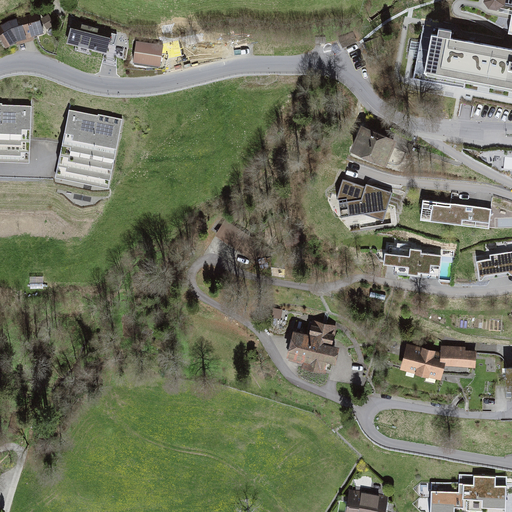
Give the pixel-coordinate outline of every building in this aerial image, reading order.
[(511,6),(511,0),(484,0),(484,1),(489,7),(496,9),(502,5),(511,6)] [(42,15),(1,28),(7,49),(48,36),(42,15)] [(115,31),(76,21),(69,48),(108,58),(115,31)] [(511,47),(511,49),(473,42),(474,34),(423,25),(413,79),(511,97),(511,47)] [(352,32),(339,38),(343,47),(356,41),(352,32)] [(380,36),(364,43),(368,52),(384,45),(380,36)] [(167,46),(139,41),(136,62),(164,67),(167,46)] [(31,107),(0,105),(0,160),(28,162),(31,107)] [(122,122),(70,111),(56,178),(108,189),(122,122)] [(371,132),(363,129),(354,149),(384,162),(389,151),(391,151),(394,144),(392,143),(393,142),(380,136),(381,134),(377,132),(376,133),(375,131),(374,131),(372,131),(371,132)] [(366,187),(343,179),(336,197),(338,198),(339,208),(347,207),(347,211),(355,210),(369,214),(375,216),(376,213),(377,210),(387,209),(391,197),(376,192),(376,191),(370,189),(370,190),(365,188),(366,187)] [(491,208),(423,199),(421,217),(462,222),(462,219),(489,222),(491,208)] [(264,246),(225,221),(217,234),(255,259),(264,246)] [(397,245),(389,245),(388,252),(385,252),(383,262),(395,264),(394,270),(418,273),(418,269),(439,272),(441,255),(442,254),(421,251),(421,248),(411,247),(411,244),(397,242),(397,245)] [(511,273),(511,250),(476,256),(479,279),(511,273)] [(268,266),(265,259),(259,261),(261,268),(268,266)] [(338,377),(349,328),(314,321),(311,335),(296,332),(290,360),(308,364),(306,370),(338,377)] [(437,377),(443,351),(409,343),(402,369),(437,377)] [(479,378),(481,351),(446,349),(444,375),(479,378)] [(509,511),(511,477),(428,482),(427,511),(509,511)] [(387,511),(390,500),(351,494),(347,511),(387,511)]
